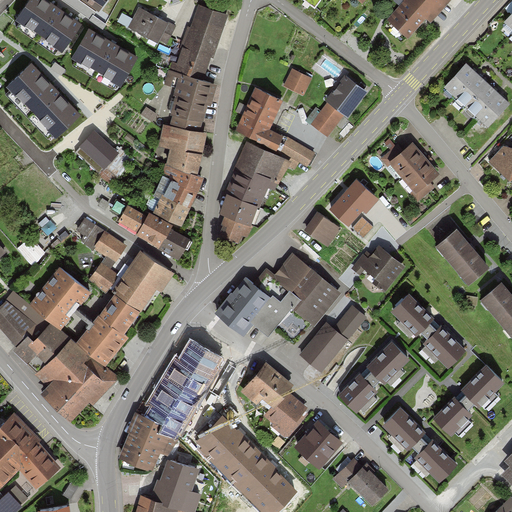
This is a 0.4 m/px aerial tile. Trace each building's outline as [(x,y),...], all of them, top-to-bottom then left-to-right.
[(83,22),(51,0),(29,0),(16,19),(19,22),(16,26),(55,55),(59,49),(62,51),(83,22)] [(80,0),(62,0),(89,19),(88,21),(102,31),(107,25),(94,16),(97,12),(80,0)] [(82,0),(99,12),(107,0),(82,0)] [(304,0),(315,8),(321,0),(304,0)] [(391,0),(399,7),(387,20),(409,40),(426,21),(430,25),(452,0),(391,0)] [(229,15),(200,5),(192,29),(189,28),(183,43),(185,43),(178,65),(172,63),(170,70),(203,82),(211,58),(214,59),(229,15)] [(151,14),(140,8),(128,28),(158,44),(160,41),(167,45),(177,26),(168,21),(167,23),(151,14)] [(511,14),(503,23),(511,31),(511,14)] [(137,55),(89,28),(73,57),(77,59),(73,65),(112,87),(115,82),(120,84),(137,55)] [(33,62),(7,86),(11,89),(6,93),(47,138),(52,133),(55,136),(80,113),(33,62)] [(467,64),(444,88),(487,129),(510,105),(500,96),(495,91),(479,76),(474,72),(467,64)] [(312,79),(292,69),(284,86),(304,96),(312,79)] [(170,127),(200,135),(203,124),(205,124),(208,107),(212,108),(218,86),(203,82),(170,70),(165,85),(176,89),(173,97),(175,98),(170,117),(173,118),(170,127)] [(344,76),(325,101),(328,103),(345,116),(348,118),(367,93),(344,76)] [(283,102),(257,89),(235,133),(276,152),(283,137),(270,131),(283,102)] [(345,116),(328,103),(311,125),(328,138),(345,116)] [(147,107),(141,114),(153,123),(158,116),(147,107)] [(191,176),(197,177),(207,136),(200,135),(170,127),(165,126),(160,147),(171,150),(167,166),(190,177),(191,176)] [(119,154),(95,132),(76,153),(99,173),(103,168),(104,170),(119,154)] [(407,137),(381,160),(388,168),(390,165),(412,192),(410,194),(418,203),(436,187),(432,183),(440,175),(432,165),(419,150),(407,137)] [(278,157),(247,143),(234,171),(236,172),(227,195),(220,217),(225,218),(222,227),(224,228),(219,237),(239,245),(242,237),(247,238),(252,229),(259,209),(260,210),(269,189),(275,192),(289,168),(295,171),(299,163),(308,168),(316,154),(288,138),(278,157)] [(511,148),(504,147),(489,162),(509,181),(511,178),(511,148)] [(190,177),(167,166),(154,197),(160,200),(154,214),(182,228),(190,210),(198,194),(199,194),(204,179),(199,178),(197,177),(191,176),(190,177)] [(347,189),(330,207),(349,224),(363,208),(366,211),(378,198),(357,178),(347,189)] [(110,203),(103,199),(98,206),(105,211),(110,203)] [(111,210),(119,215),(115,222),(137,235),(136,237),(159,250),(179,261),(191,240),(172,230),(173,227),(150,214),(148,217),(117,200),(111,210)] [(340,229),(317,214),(305,232),(328,248),(340,229)] [(362,217),(353,227),(364,237),(373,226),(362,217)] [(101,264),(111,271),(127,247),(86,219),(78,231),(82,234),(78,240),(94,251),(95,249),(106,257),(101,264)] [(458,231),(435,249),(468,288),(490,271),(471,248),(458,231)] [(32,266),(46,254),(32,237),(18,248),(32,266)] [(375,280),(372,283),(381,291),(383,288),(387,292),(406,268),(393,257),(380,246),(369,258),(364,253),(352,269),(360,276),(364,271),(375,280)] [(99,317),(124,336),(156,291),(162,294),(174,276),(141,253),(111,294),(114,296),(99,317)] [(245,278),(215,314),(243,337),(254,324),(268,336),(275,327),(294,343),(311,324),(314,326),(341,294),(293,253),(275,274),(267,268),(253,285),(245,278)] [(111,271),(101,264),(90,280),(106,292),(118,276),(111,271)] [(91,295),(61,269),(30,306),(60,332),(74,314),(77,311),(91,295)] [(511,298),(500,284),(479,301),(511,340),(511,339),(511,298)] [(106,368),(77,346),(60,332),(30,306),(14,291),(7,302),(0,307),(0,329),(17,348),(14,352),(27,366),(30,364),(38,373),(35,376),(48,388),(44,392),(72,419),(90,402),(94,406),(119,378),(106,368)] [(448,371),(467,352),(441,327),(437,332),(432,328),(430,326),(436,320),(409,293),(390,312),(400,321),(397,325),(410,338),(413,335),(417,339),(421,335),(426,341),(422,345),(424,347),(421,350),(435,363),(438,361),(448,371)] [(326,325),(302,355),(324,373),(370,317),(353,304),(332,330),(326,325)] [(94,324),(77,311),(74,314),(89,327),(86,330),(88,332),(90,333),(96,326),(94,324)] [(77,346),(106,368),(129,340),(124,336),(99,317),(94,324),(96,326),(90,333),(88,332),(77,346)] [(179,358),(176,355),(147,403),(150,405),(144,416),(136,412),(127,431),(130,432),(120,459),(152,471),(160,453),(168,456),(178,439),(181,434),(198,405),(224,358),(190,339),(179,358)] [(379,392),(375,388),(382,382),(385,386),(389,381),(393,385),(405,372),(403,369),(412,360),(393,341),(367,368),(373,374),(370,377),(367,380),(362,374),(340,396),(358,414),(362,410),(365,413),(379,400),(375,396),(379,392)] [(274,409),(290,391),(295,386),(267,362),(242,392),(257,405),(262,399),(272,407),(274,409)] [(493,393),(503,383),(485,365),(460,391),(465,396),(464,397),(458,403),(453,398),(432,420),(450,437),(454,433),(457,436),(470,423),(467,420),(471,416),(467,411),(473,405),(478,409),(481,406),(484,409),(496,397),(493,393)] [(274,409),(272,407),(265,416),(273,423),(271,425),(284,437),(290,436),(309,414),(306,412),(309,408),(290,391),(274,409)] [(439,483),(457,466),(432,441),(427,446),(422,441),(420,439),(426,433),(400,407),(380,427),(390,436),(387,439),(401,453),(404,449),(407,452),(411,448),(418,455),(414,459),(417,461),(414,464),(426,476),(429,473),(439,483)] [(37,489),(62,468),(38,442),(41,439),(14,412),(0,426),(0,489),(19,470),(37,489)] [(224,416),(197,442),(202,447),(199,451),(262,511),(264,511),(266,510),(267,511),(276,511),(298,491),(239,428),(237,430),(224,416)] [(327,428),(319,420),(295,447),(320,469),(344,443),(327,428)] [(510,462),(502,470),(511,480),(511,447),(504,456),(510,462)] [(372,506),(389,489),(373,474),(376,471),(367,463),(363,467),(355,459),(333,480),(342,490),(349,483),(372,506)] [(200,470),(167,461),(160,481),(157,480),(151,499),(140,496),(135,511),(195,511),(201,494),(192,492),(200,470)] [(72,480),(63,495),(71,500),(80,485),(72,480)] [(0,511),(17,511),(23,508),(22,506),(28,500),(17,487),(10,493),(9,491),(0,499),(0,511)] [(511,511),(511,495),(494,511),(511,511)]
